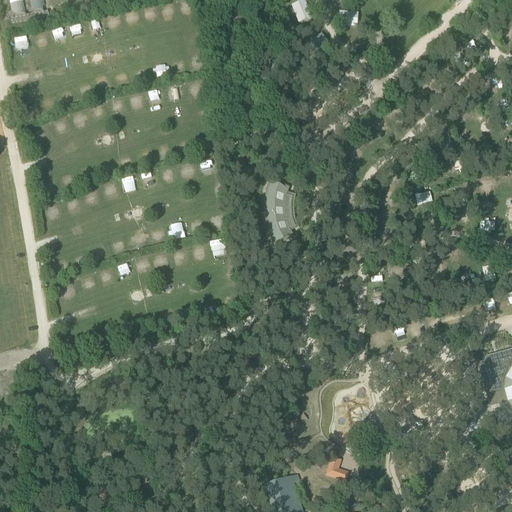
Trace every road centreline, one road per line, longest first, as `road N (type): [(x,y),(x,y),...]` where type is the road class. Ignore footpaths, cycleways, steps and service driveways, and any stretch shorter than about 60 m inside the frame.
road 1 (track): [(13,511),(65,469),(0,77)]
road 2 (unknown): [(48,365),(85,372),(234,329),(270,305),(313,313)]
